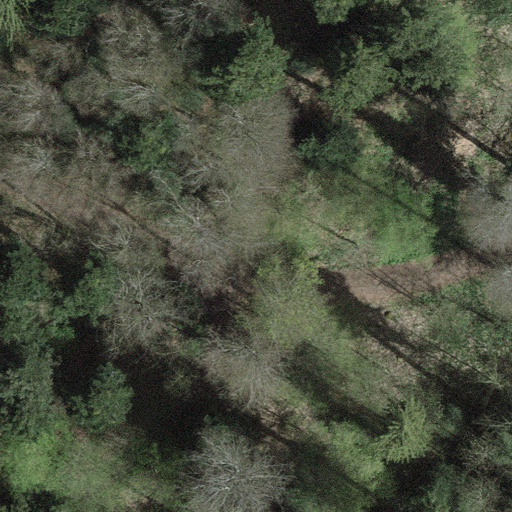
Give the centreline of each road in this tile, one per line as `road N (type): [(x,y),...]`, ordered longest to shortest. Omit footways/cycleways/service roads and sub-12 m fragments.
road 1 (track): [(228,277),(300,283),(393,274),(511,241)]
road 2 (track): [(0,168),(96,224),(228,277)]
